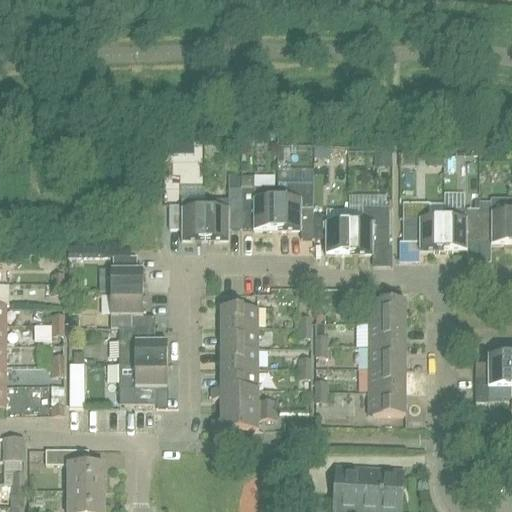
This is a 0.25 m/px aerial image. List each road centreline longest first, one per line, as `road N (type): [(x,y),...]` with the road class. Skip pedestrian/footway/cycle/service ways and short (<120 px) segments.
road 1 (residential): [(188,442),(188,285),(200,271),(396,271),(441,284)]
road 2 (residential): [(141,443),(54,443),(39,427),(0,428)]
